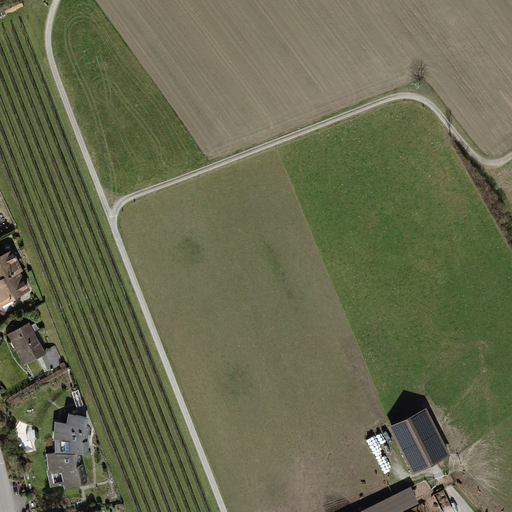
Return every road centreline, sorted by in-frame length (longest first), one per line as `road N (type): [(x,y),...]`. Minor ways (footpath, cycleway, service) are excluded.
road 1 (track): [(56,0),(48,55),(223,511)]
road 2 (track): [(105,207),(407,95),(432,106),(473,155),(497,162),(511,155)]
